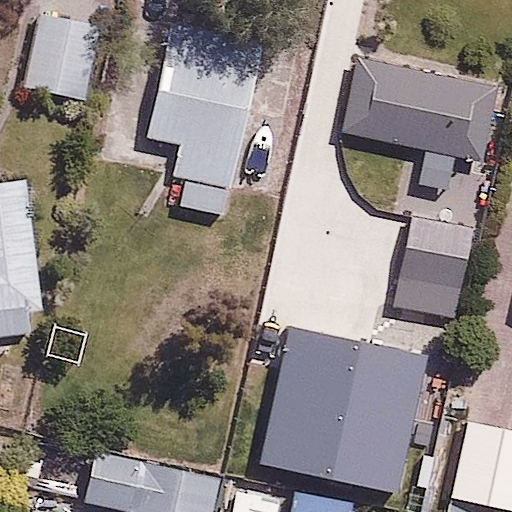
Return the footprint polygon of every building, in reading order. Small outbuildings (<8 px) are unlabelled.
[(97,3),(73,0),(31,0),(20,84),(85,93),(97,3)] [(264,30),(172,9),(144,130),(182,139),(168,198),(223,210),(264,30)] [(500,86),(359,51),(340,126),(481,161),(500,86)] [(28,307),(40,306),(38,270),(31,270),(26,178),(0,178),(0,334),(30,333),(28,307)] [(472,221),(407,204),(378,320),(443,337),(472,221)] [(511,418),(473,410),(454,493),(511,505),(511,418)] [(95,447),(85,496),(129,505),(127,511),(218,511),(226,474),(95,447)] [(275,511),(280,490),(234,481),(228,511),(275,511)]
